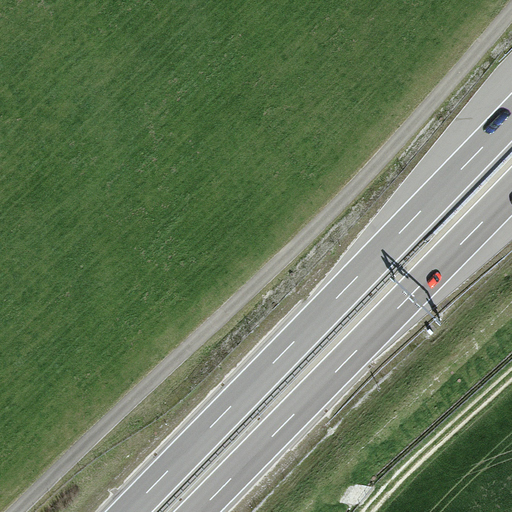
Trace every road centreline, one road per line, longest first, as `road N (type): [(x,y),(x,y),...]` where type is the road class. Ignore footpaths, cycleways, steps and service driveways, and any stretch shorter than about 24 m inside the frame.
road 1 (track): [(511,19),(276,274),(19,511)]
road 2 (motorway): [(511,114),(127,511)]
road 3 (motorway): [(197,511),(511,191)]
road 4 (track): [(511,370),(362,511)]
